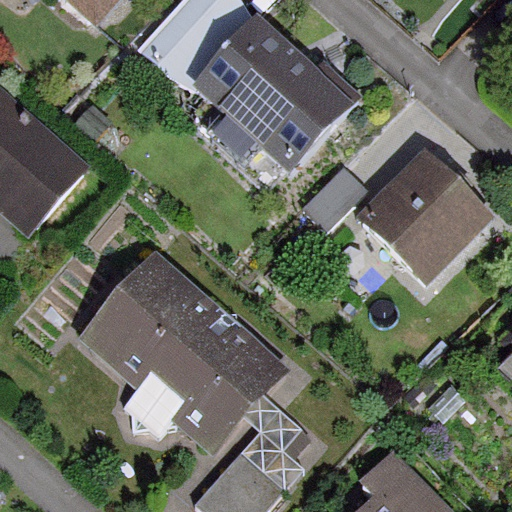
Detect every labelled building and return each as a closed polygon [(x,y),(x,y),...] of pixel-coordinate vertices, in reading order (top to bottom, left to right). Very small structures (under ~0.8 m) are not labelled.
[(61,0),(90,26),(114,0),(61,0)] [(214,0),(201,0),(150,56),(286,179),(343,116),(214,0)] [(0,216),(45,258),(108,191),(0,90),(0,216)] [(511,240),(440,169),(369,239),(441,311),(511,240)] [(338,235),(377,200),(357,178),(319,213),(338,235)] [(278,382),(152,276),(85,355),(210,461),(278,382)] [(291,416),(205,511),(206,511),(281,511),(334,454),(291,416)] [(426,511),(400,487),(376,511),(426,511)]
